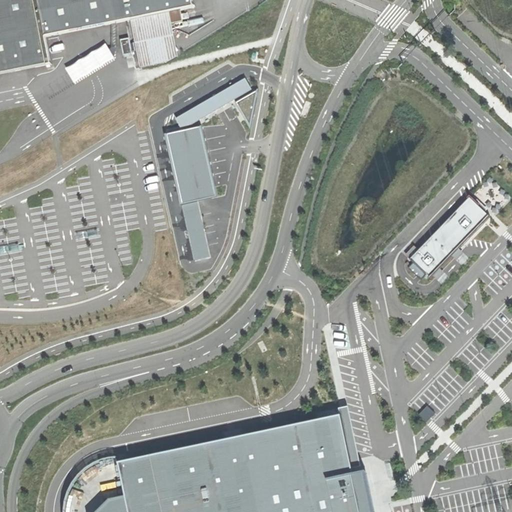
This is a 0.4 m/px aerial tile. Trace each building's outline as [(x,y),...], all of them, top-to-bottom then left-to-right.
[(0,0),(0,73),(50,64),(49,61),(65,58),(60,34),(133,20),(171,12),(193,8),(191,0),(0,0)] [(180,59),(171,12),(133,20),(143,66),(180,59)] [(259,90),(252,78),(183,119),(189,131),(173,134),(201,261),(218,257),(205,201),(227,197),(211,127),(192,131),(259,90)] [(251,130),(259,89),(234,103),(251,130)] [(468,199),(469,200),(470,199),(485,213),(488,210),(478,200),(476,202),(471,197),(468,199)] [(485,213),(470,199),(469,200),(420,251),(411,261),(414,264),(409,269),(422,281),(427,276),(430,279),(432,276),(440,268),(452,256),(459,249),(462,245),(489,217),(485,213)] [(411,261),(420,251),(415,246),(406,256),(411,261)] [(459,249),(452,256),(457,261),(464,254),(459,249)] [(440,268),(432,276),(438,281),(445,274),(440,268)] [(341,415),(352,468),(361,466),(359,458),(357,450),(346,403),(339,408),(340,415),(341,415)] [(352,468),(341,415),(340,415),(118,463),(126,496),(128,511),(361,511),(354,475),(352,468)] [(375,511),(367,473),(354,475),(361,511),(375,511)] [(128,511),(126,496),(110,499),(97,511),(128,511)]
